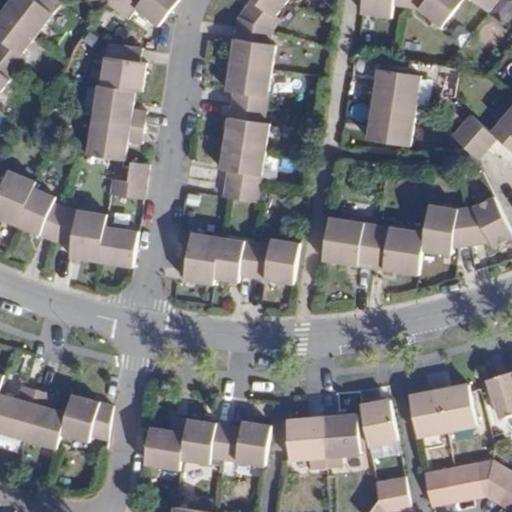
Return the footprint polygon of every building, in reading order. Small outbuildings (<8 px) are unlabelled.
[(0,94),(28,60),(23,55),(63,4),(58,0),(13,0),(0,17),(0,94)] [(140,8),(161,26),(181,0),(110,0),(111,5),(131,19),(140,8)] [(236,92),(234,104),(266,108),(276,44),(270,43),(271,31),(281,20),(275,13),(287,0),(252,0),(253,0),(240,16),(228,91),(236,92)] [(363,0),(361,15),(392,19),(395,6),(420,11),(443,28),(465,0),(472,0),(489,13),(500,0),(363,0)] [(90,31),(84,41),(94,47),(100,38),(90,31)] [(108,41),(88,154),(125,160),(128,142),(142,144),(147,110),(134,108),(137,90),(144,90),(148,62),(144,61),(145,47),(108,41)] [(446,69),(441,96),(456,97),(460,72),(446,69)] [(422,78),(378,70),(367,140),(409,147),(417,105),(422,79),(422,78)] [(434,81),(422,79),(417,105),(429,107),(434,81)] [(266,108),(234,104),(224,170),(229,171),(225,198),(261,203),(275,110),(266,108)] [(511,108),(491,132),(498,139),(511,150),(511,108)] [(498,139),(491,132),(473,115),(453,136),(480,160),(498,139)] [(132,161),(129,181),(113,179),(111,193),(147,199),(150,164),(132,161)] [(0,214),(58,239),(74,242),(73,255),(136,266),(142,230),(107,225),(108,212),(66,209),(53,203),(56,197),(35,187),(38,179),(10,168),(5,180),(0,177),(0,214)] [(200,196),(188,193),(186,203),(198,206),(200,196)] [(324,259),(420,274),(425,250),(454,254),(455,248),(493,244),(496,248),(511,240),(511,227),(496,196),(473,208),(457,211),(430,206),(425,233),(329,217),(324,259)] [(295,285),(301,244),(273,240),(272,247),(194,234),(186,280),(216,285),(218,278),(241,282),(242,276),(295,285)] [(6,373),(0,371),(0,431),(24,439),(58,449),(64,433),(91,441),(93,436),(108,440),(114,405),(73,392),(67,410),(50,404),(53,392),(21,382),(17,395),(0,391),(6,373)] [(501,417),(511,413),(511,371),(488,378),(501,417)] [(475,424),(468,384),(465,385),(440,390),(448,430),(475,424)] [(445,431),(448,430),(440,390),(411,395),(419,436),(424,435),(445,431)] [(363,404),(365,415),(371,446),(398,440),(391,399),(363,404)] [(360,415),(325,418),(329,468),(345,467),(344,454),(363,452),(360,415)] [(268,454),(273,427),(242,421),(241,427),(172,417),(170,430),(151,426),(145,465),(182,469),(183,458),(214,463),(215,458),(266,465),(268,454)] [(325,418),(289,421),(292,459),(313,457),(314,469),(329,468),(325,418)] [(24,439),(0,431),(0,448),(19,454),(24,439)] [(448,446),(445,431),(424,435),(427,451),(448,446)] [(401,453),(398,440),(371,446),(373,458),(401,453)] [(511,506),(511,470),(494,460),(478,463),(483,491),(487,490),(511,506)] [(455,497),(483,491),(478,463),(450,468),(455,497)] [(431,501),(455,497),(450,468),(426,473),(431,501)] [(59,469),(57,483),(86,488),(88,473),(59,469)] [(390,510),(412,506),(406,477),(378,482),(381,500),(390,510)] [(370,511),(387,511),(390,510),(381,500),(370,511)]
